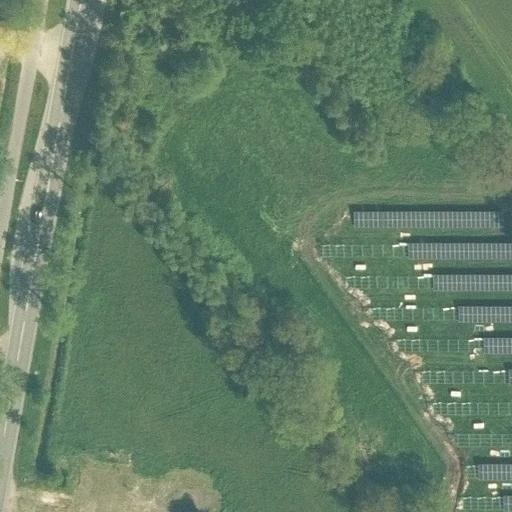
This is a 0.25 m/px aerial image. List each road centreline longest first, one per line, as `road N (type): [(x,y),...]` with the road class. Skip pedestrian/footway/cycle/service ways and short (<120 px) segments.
road 1 (secondary): [(80,0),(0,457)]
road 2 (unclassified): [(40,0),(0,230)]
